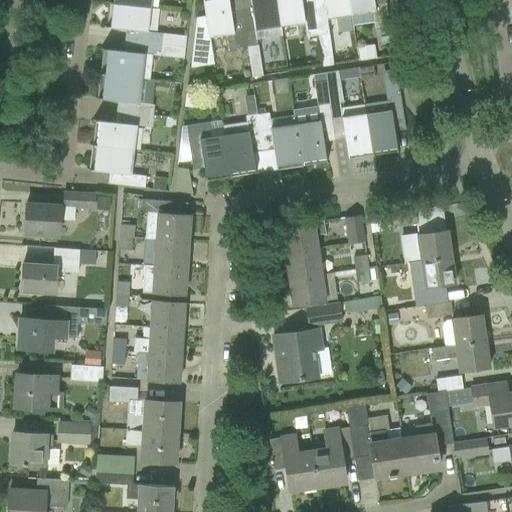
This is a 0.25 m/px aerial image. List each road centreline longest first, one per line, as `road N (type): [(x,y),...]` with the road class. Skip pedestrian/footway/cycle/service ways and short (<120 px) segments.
road 1 (residential): [(200,511),(217,219),(226,204),(482,164)]
road 2 (residential): [(0,170),(61,181),(81,0)]
road 3 (residential): [(474,141),(437,0)]
